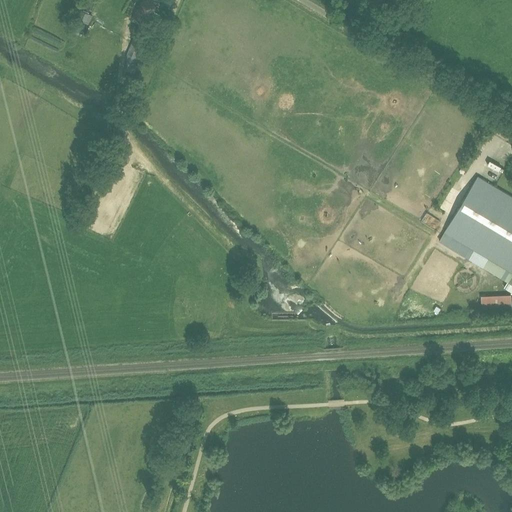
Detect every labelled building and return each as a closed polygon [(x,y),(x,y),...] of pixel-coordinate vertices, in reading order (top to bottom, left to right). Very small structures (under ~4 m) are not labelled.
[(147,25),(161,1),(159,0),(142,0),(132,17),(147,25)] [(135,73),(152,33),(138,27),(125,59),(127,60),(124,68),(135,73)] [(511,196),(478,176),(444,232),(511,273),(511,196)] [(71,207),(68,215),(78,218),(81,211),(71,207)] [(482,296),(482,297),(482,311),(511,309),(511,297),(511,295),(482,296)]
